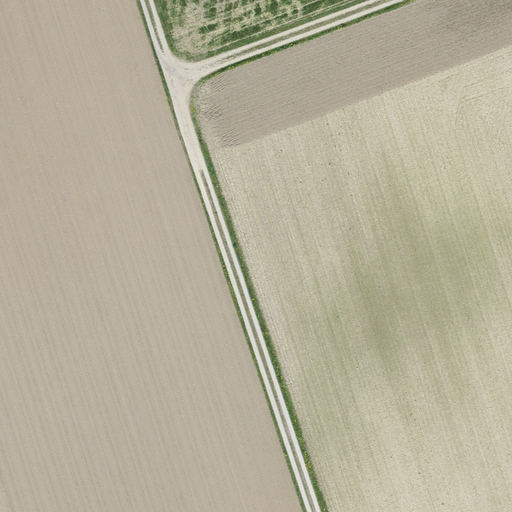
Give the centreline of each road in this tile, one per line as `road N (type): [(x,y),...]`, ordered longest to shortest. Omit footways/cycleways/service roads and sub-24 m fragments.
road 1 (track): [(324,511),(154,0)]
road 2 (track): [(395,0),(181,79)]
